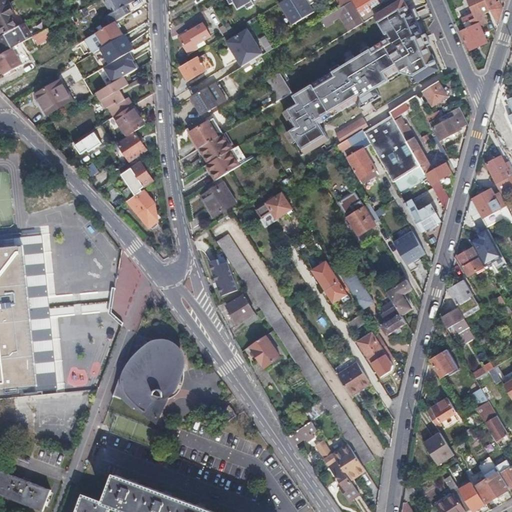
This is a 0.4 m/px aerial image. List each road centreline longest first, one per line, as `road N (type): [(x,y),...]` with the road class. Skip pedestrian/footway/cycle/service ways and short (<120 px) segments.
road 1 (residential): [(392,511),(415,369),(485,104)]
road 2 (residential): [(159,0),(184,251),(171,285)]
road 3 (residential): [(171,285),(327,511)]
road 4 (residential): [(5,109),(171,285)]
